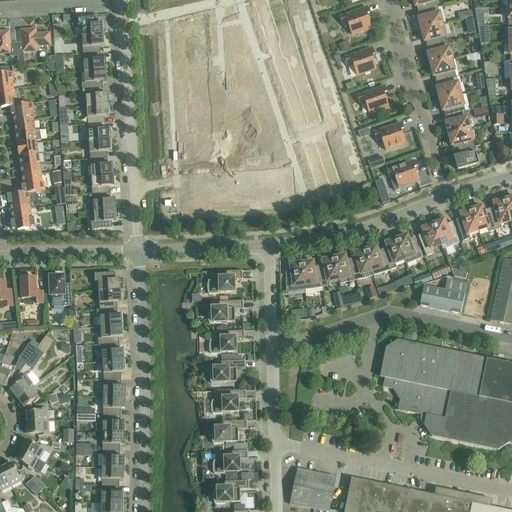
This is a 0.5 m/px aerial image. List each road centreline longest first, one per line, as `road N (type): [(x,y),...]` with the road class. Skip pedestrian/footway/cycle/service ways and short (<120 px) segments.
road 1 (residential): [(142,511),(138,252)]
road 2 (residential): [(138,252),(121,3)]
road 3 (unclassified): [(271,345),(388,312),(511,338)]
road 4 (unclassified): [(511,491),(274,442)]
road 5 (residential): [(446,196),(399,59),(388,0)]
road 6 (tertiary): [(446,196),(352,232),(268,246)]
road 7 (tertiary): [(138,252),(2,256)]
road 8 (tertiary): [(268,246),(138,252)]
road 9 (residential): [(0,12),(121,3)]
